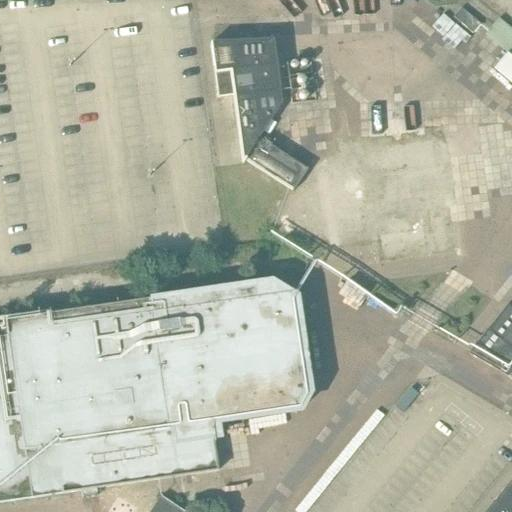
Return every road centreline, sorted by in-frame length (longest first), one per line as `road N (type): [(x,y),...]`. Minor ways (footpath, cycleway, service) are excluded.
road 1 (unknown): [(0,245),(35,246),(52,229),(28,6)]
road 2 (unknown): [(428,511),(471,447),(443,416)]
